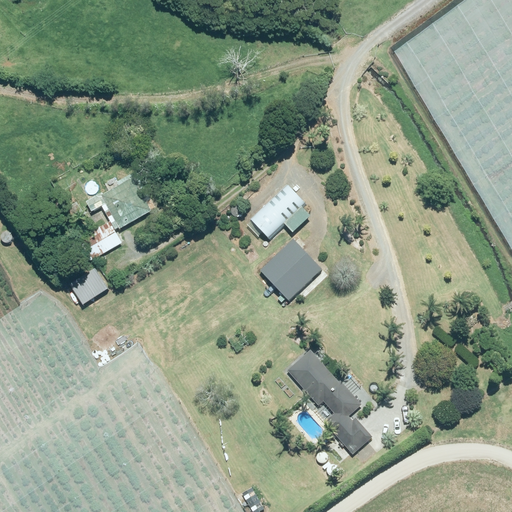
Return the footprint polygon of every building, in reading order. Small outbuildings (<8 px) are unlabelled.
[(105,208),(120,233),(160,209),(139,174),(87,205),(93,215),(105,208)] [(289,187),(252,222),(270,241),(287,226),(295,234),(315,215),(289,187)] [(123,246),(110,224),(87,238),(100,260),(123,246)] [(324,272),(296,242),(262,272),(291,303),(298,297),(324,272)] [(312,352),(289,372),(321,409),(328,403),(339,415),(328,425),(355,455),(373,439),(364,428),(366,426),(359,419),(355,423),(351,418),(362,408),(312,352)] [(337,449),(330,454),(339,465),(345,460),(337,449)] [(254,485),(244,470),(237,475),(246,490),(254,485)] [(257,511),(266,507),(254,490),(243,497),(253,511),(257,511)]
